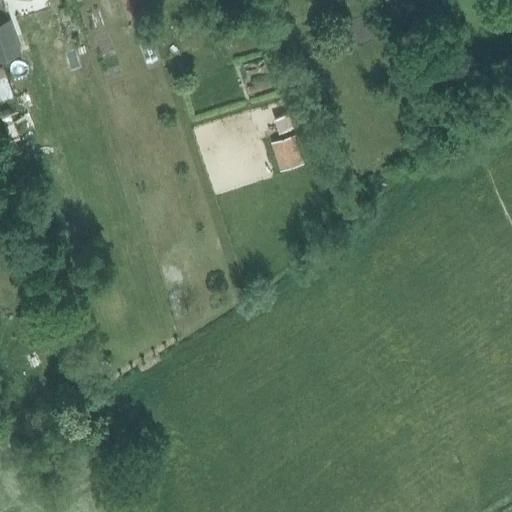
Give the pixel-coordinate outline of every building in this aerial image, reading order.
[(119,0),(125,17),(140,12),(136,0),(119,0)] [(424,0),(386,0),(400,23),(429,6),(424,0)] [(0,21),(0,59),(22,51),(10,18),(0,21)] [(0,99),(13,95),(2,65),(0,65),(0,99)] [(274,121),(278,132),(294,127),(289,112),(278,115),(279,119),(274,121)] [(271,142),(280,170),(304,162),(295,134),(271,142)]
